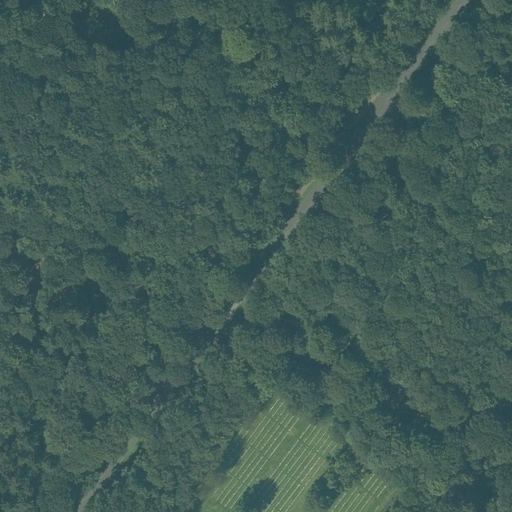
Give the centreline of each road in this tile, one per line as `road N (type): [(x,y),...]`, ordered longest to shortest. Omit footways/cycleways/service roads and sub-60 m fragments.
road 1 (secondary): [(76,511),(464,0)]
road 2 (track): [(511,436),(265,343)]
road 3 (track): [(205,320),(0,237)]
